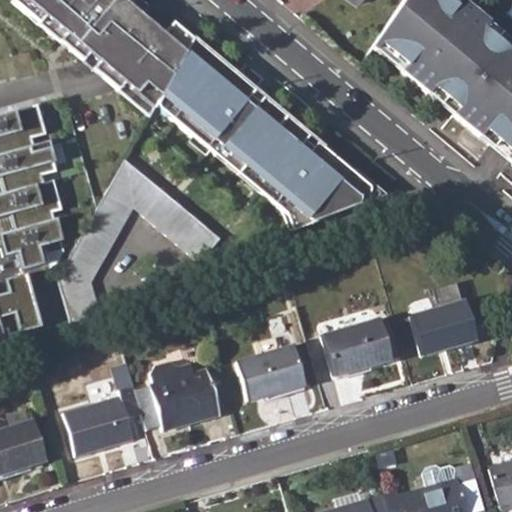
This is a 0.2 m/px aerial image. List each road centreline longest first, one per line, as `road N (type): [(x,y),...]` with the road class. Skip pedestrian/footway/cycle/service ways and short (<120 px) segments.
road 1 (residential): [(511,387),(80,511)]
road 2 (tertiary): [(231,0),(511,237)]
